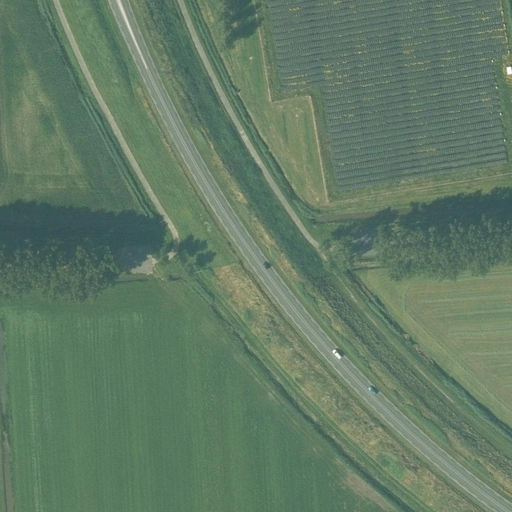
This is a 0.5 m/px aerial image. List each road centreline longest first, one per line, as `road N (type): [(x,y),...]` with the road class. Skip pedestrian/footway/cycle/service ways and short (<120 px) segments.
road 1 (primary): [(508,511),(388,412),(310,329),(226,216),(152,80)]
road 2 (unclassified): [(511,234),(355,247)]
road 3 (unclassified): [(154,261),(0,258)]
